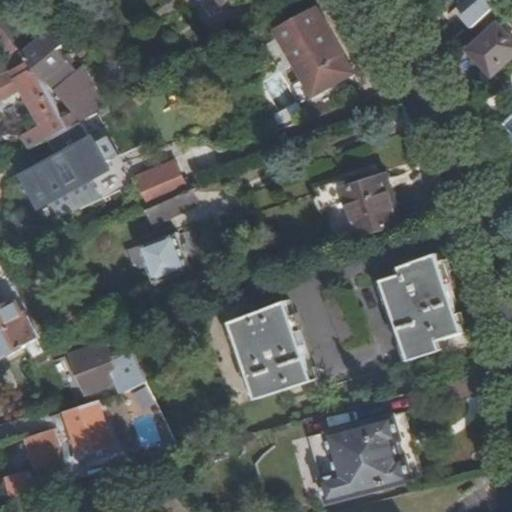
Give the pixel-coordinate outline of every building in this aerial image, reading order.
[(492,11),(504,0),(486,0),(485,1),(483,0),(462,0),(447,14),(465,35),(492,11)] [(30,44),(0,8),(0,26),(29,62),(51,89),(65,79),(71,74),(55,52),(66,44),(53,27),(30,44)] [(294,87),(310,117),(361,88),(317,11),(278,33),(305,82),(294,87)] [(472,49),(494,73),(511,55),(511,36),(500,23),(472,49)] [(0,65),(0,77),(11,72),(29,62),(0,26),(0,53),(7,62),(0,65)] [(94,57),(84,43),(75,49),(86,64),(94,57)] [(69,129),(79,124),(76,120),(69,112),(59,118),(29,62),(11,72),(42,128),(22,139),(29,151),(51,139),(69,129)] [(83,66),(71,74),(65,79),(73,89),(92,76),(83,66)] [(259,86),(281,125),(303,112),(281,73),(259,86)] [(511,74),(487,97),(499,109),(511,97),(511,74)] [(65,106),(69,112),(76,120),(105,104),(97,89),(65,106)] [(90,144),(79,124),(69,129),(51,139),(61,158),(26,177),(30,184),(27,186),(31,193),(34,191),(42,206),(53,200),(62,217),(102,196),(93,179),(108,171),(105,165),(112,161),(103,144),(96,148),(92,142),(90,144)] [(194,191),(180,160),(136,180),(150,210),(194,191)] [(346,190),(360,236),(397,224),(382,178),(346,190)] [(202,207),(196,191),(194,191),(150,210),(148,211),(154,227),(202,207)] [(178,235),(140,248),(128,254),(134,269),(146,264),(155,285),(192,272),(178,235)] [(406,274),(385,281),(412,363),(444,353),(441,342),(465,334),(439,257),(404,269),(406,274)] [(344,354),(367,345),(349,296),(326,306),(344,354)] [(231,320),(258,397),(314,380),(290,301),(231,320)] [(50,352),(28,313),(23,315),(16,304),(0,313),(0,349),(5,360),(28,348),(33,358),(50,352)] [(147,387),(131,357),(126,360),(131,372),(119,376),(116,370),(112,372),(107,362),(111,360),(104,343),(71,355),(88,394),(117,384),(122,395),(126,394),(147,387)] [(114,448),(97,404),(66,414),(82,459),(114,448)] [(311,439),(330,506),(415,484),(408,459),(401,460),(398,445),(404,443),(397,417),(311,439)] [(14,495),(65,482),(50,432),(28,439),(41,477),(31,480),(29,473),(8,479),(14,495)]
